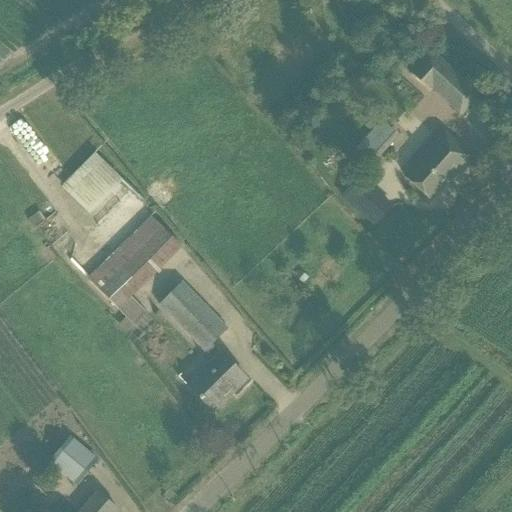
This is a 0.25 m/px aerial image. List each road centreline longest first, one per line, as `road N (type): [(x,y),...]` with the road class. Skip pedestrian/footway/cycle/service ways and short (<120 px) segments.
road 1 (unclassified): [(184,511),(511,177)]
road 2 (unclassified): [(0,112),(188,0)]
